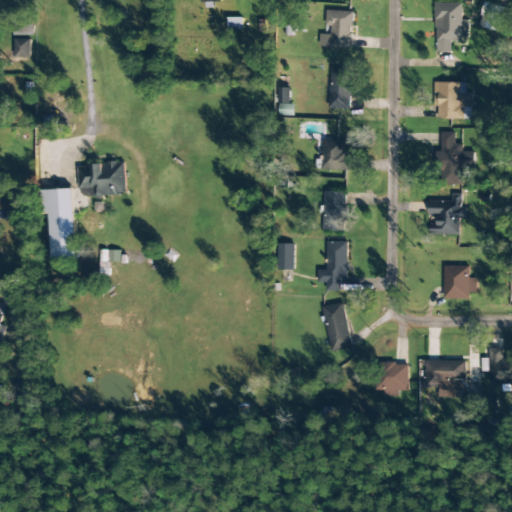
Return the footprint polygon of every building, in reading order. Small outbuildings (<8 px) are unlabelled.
[(437,3),(436,53),(452,53),(452,41),(468,41),(469,20),(463,20),(463,4),(437,3)] [(479,28),(499,32),(504,7),(484,3),(479,28)] [(353,12),(327,11),(326,27),(332,27),(331,35),(320,35),(320,48),(352,49),(353,12)] [(243,18),(228,18),(228,30),(243,30),(243,18)] [(32,40),(14,39),(14,58),(31,58),(32,40)] [(353,70),(331,69),(330,109),(352,109),(353,70)] [(467,83),(435,82),(434,107),(439,108),(438,119),(472,120),(473,94),(466,93),(467,83)] [(463,184),(464,169),(474,170),(474,152),(463,152),(463,144),(456,144),(456,133),(441,133),(440,184),(463,184)] [(351,171),(351,155),(346,155),(346,140),(323,139),(322,170),(351,171)] [(79,189),(94,189),(94,197),(127,196),(126,164),(78,165),(79,189)] [(77,260),(74,189),(42,191),(43,214),(51,214),(53,261),(77,260)] [(347,193),(325,192),(324,231),(346,231),(347,193)] [(430,201),(429,216),(439,216),(438,224),(432,224),(431,235),(460,235),(460,220),(466,220),(466,207),(462,207),(462,195),(453,195),(453,202),(430,201)] [(349,242),(328,242),(327,271),(318,270),(318,283),(327,283),(327,291),(341,292),(342,280),(348,280),(349,242)] [(295,244),(279,244),(279,270),(295,271),(295,244)] [(470,266),(444,267),(445,300),(470,299),(470,293),(477,293),(477,278),(470,278),(470,266)] [(352,348),(344,303),(323,307),(331,352),(352,348)] [(481,359),(481,372),(489,372),(489,385),(511,385),(511,358),(503,359),(503,348),(490,348),(489,359),(481,359)] [(465,361),(422,360),(422,371),(423,371),(422,400),(430,400),(430,397),(456,398),(457,391),(464,391),(465,361)] [(408,363),(379,364),(379,395),(396,395),(396,391),(409,391),(408,363)]
